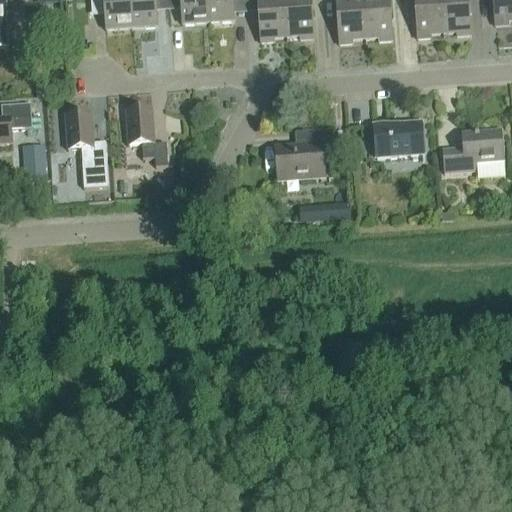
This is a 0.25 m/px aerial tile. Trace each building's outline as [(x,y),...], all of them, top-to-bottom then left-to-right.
[(6,9),(21,8),(20,0),(0,0),(0,50),(9,50),(6,9)] [(59,0),(37,0),(38,10),(60,8),(59,0)] [(131,32),(129,0),(90,0),(91,9),(104,8),(106,34),(131,32)] [(155,4),(167,3),(166,0),(129,0),(131,32),(157,30),(155,4)] [(207,27),(205,0),(166,0),(167,3),(180,2),(182,29),(207,27)] [(231,0),(205,0),(207,27),(233,25),(231,0)] [(260,47),(286,45),(283,0),(271,0),(257,1),(260,47)] [(283,0),(286,45),(313,43),(309,0),(283,0)] [(371,0),(362,1),(366,47),(392,45),(389,0),(371,0)] [(414,0),(417,43),(445,41),(441,0),(414,0)] [(441,0),(445,41),(471,39),(468,0),(441,0)] [(511,0),(492,0),(495,29),(511,28),(511,0)] [(339,49),(366,47),(362,1),(335,3),(339,49)] [(45,89),(35,90),(36,102),(46,102),(45,89)] [(12,134),(33,132),(31,110),(0,112),(1,122),(0,122),(0,148),(13,148),(12,134)] [(156,172),(168,171),(167,148),(155,148),(153,114),(126,115),(128,150),(142,149),(143,164),(155,163),(156,172)] [(92,118),(66,120),(68,154),(83,153),(85,192),(109,191),(107,147),(94,148),(92,118)] [(377,162),(423,158),(420,126),(374,129),(377,162)] [(319,161),(338,159),(336,133),(304,135),(305,149),(278,151),(280,184),(321,181),(319,161)] [(506,179),(505,165),(502,134),(462,137),(463,152),(442,153),(444,177),(478,175),(478,181),(506,179)] [(45,166),(23,168),(24,184),(46,183),(45,166)] [(173,181),(158,181),(158,201),(173,201),(173,181)] [(300,226),(348,222),(347,206),(298,210),(300,226)] [(442,217),(442,226),(452,226),(452,216),(442,217)]
